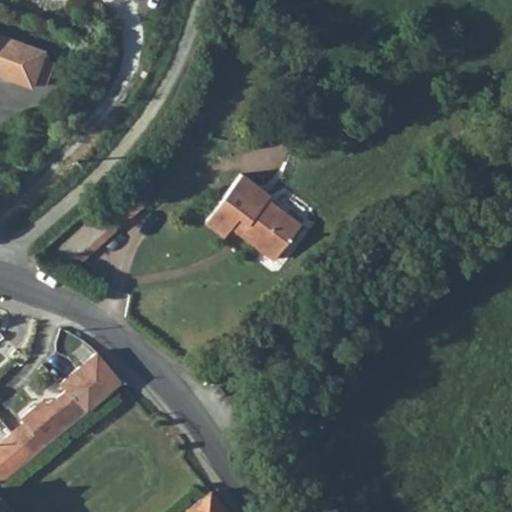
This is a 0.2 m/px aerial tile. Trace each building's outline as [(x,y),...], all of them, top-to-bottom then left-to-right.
[(0,70),(12,75),(23,39),(0,31),(0,70)] [(43,45),(23,39),(12,75),(32,81),(43,45)] [(38,81),(49,85),(58,59),(48,55),(38,81)] [(206,218),(227,232),(236,218),(251,226),(247,234),(276,252),(299,216),(267,196),(270,189),(238,170),(206,218)] [(75,269),(119,227),(96,204),(52,246),(75,269)] [(0,482),(2,486),(124,385),(102,357),(65,386),(71,393),(52,409),(45,414),(40,409),(24,422),(28,426),(0,448),(0,482)] [(47,403),(40,409),(45,414),(52,409),(47,403)] [(228,511),(213,494),(190,511),(228,511)] [(8,511),(0,502),(0,511),(8,511)]
